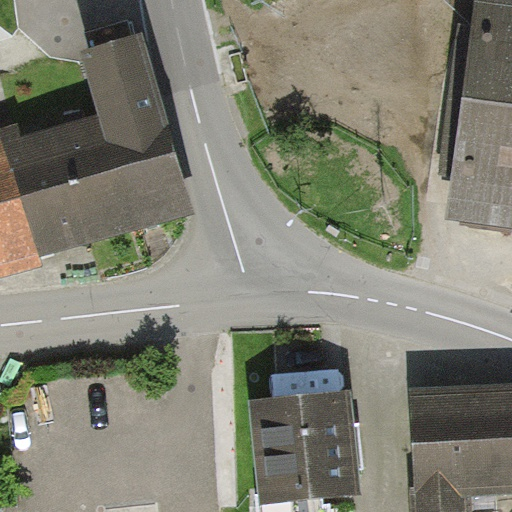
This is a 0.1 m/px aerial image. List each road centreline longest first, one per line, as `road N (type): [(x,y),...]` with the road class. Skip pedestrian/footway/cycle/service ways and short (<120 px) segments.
road 1 (tertiary): [(251,294),(173,0)]
road 2 (tertiary): [(251,294),(381,302),(511,340)]
road 3 (tertiary): [(0,325),(251,294)]
